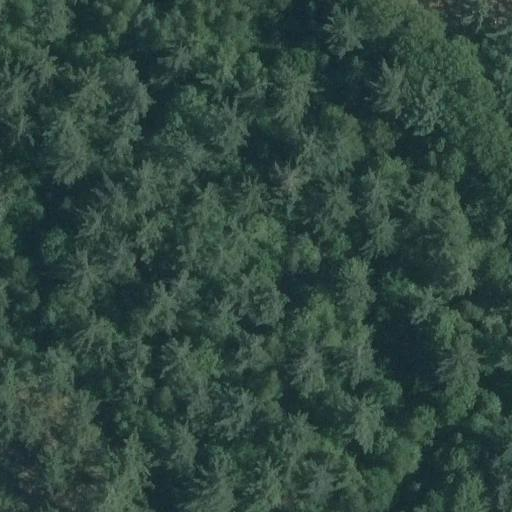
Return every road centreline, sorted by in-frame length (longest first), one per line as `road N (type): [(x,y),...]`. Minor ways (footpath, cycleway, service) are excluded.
road 1 (track): [(511,274),(295,0)]
road 2 (track): [(395,511),(511,361)]
